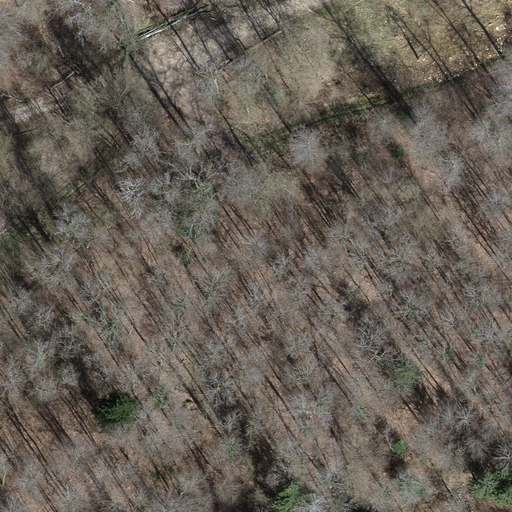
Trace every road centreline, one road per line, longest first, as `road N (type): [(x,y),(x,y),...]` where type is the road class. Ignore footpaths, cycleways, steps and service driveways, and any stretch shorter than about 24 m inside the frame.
road 1 (track): [(358,511),(303,256),(266,188),(199,133),(156,64)]
road 2 (track): [(156,64),(308,0)]
road 3 (track): [(0,115),(156,64)]
